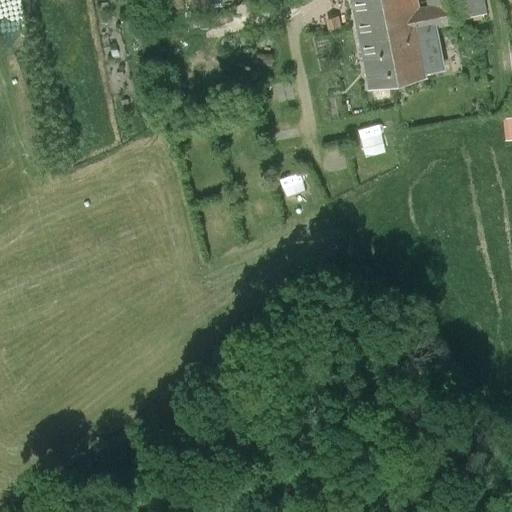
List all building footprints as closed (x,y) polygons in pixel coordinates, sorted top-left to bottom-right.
[(484,0),(425,0),(427,6),(419,7),(417,0),(351,0),(368,88),(425,77),(424,74),(416,32),(436,28),(464,22),(463,18),(486,13),(484,0)] [(436,28),(416,32),(424,74),(444,70),(436,28)] [(253,30),(247,41),(272,54),(277,43),(253,30)] [(366,151),(390,146),(386,126),(362,131),(366,151)] [(341,149),(323,155),(329,174),(347,168),(341,149)]
